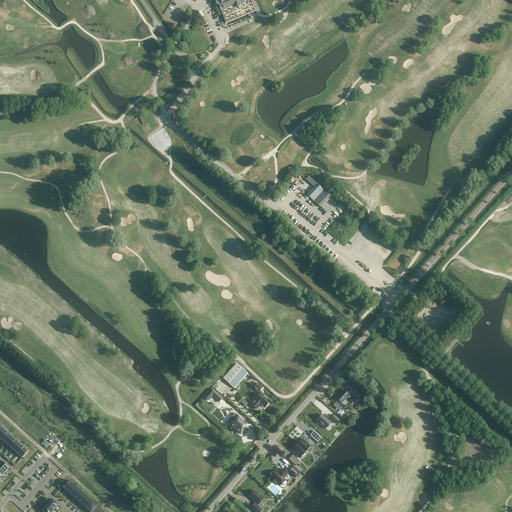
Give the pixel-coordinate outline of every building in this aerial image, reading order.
[(247,0),(213,0),(216,5),(218,5),(224,19),(224,20),(225,21),(228,22),(229,22),(230,21),(231,22),(255,11),(250,0),(248,0),(247,1),(247,0)] [(86,9),(90,15),(90,17),(90,15),(91,15),(93,15),(91,14),(91,15),(87,8),(87,6),(87,8),(86,9),(84,8),(84,9),(86,9)] [(139,27),(143,34),(143,35),(143,34),(144,33),(146,33),(144,33),(140,27),(140,25),(140,27),(139,27),(137,27),(139,27)] [(107,31),(111,38),(110,40),(111,38),(112,37),(114,38),(112,37),(108,31),(108,29),(108,31),(107,31),(105,31),(107,31)] [(150,43),(154,49),(153,51),(154,49),(155,49),(156,49),(155,48),(155,49),(150,42),(151,42),(151,40),(150,42),(150,43),(148,42),(150,43)] [(125,58),(129,64),(128,66),(129,66),(129,64),(130,64),(132,64),(130,64),(126,57),(126,55),(126,57),(125,58),(123,57),(123,58),(125,58)] [(330,196),(324,190),(309,177),(306,180),(315,188),(307,196),(313,201),(320,208),(330,196)] [(235,387),(246,375),(236,365),(225,377),(227,379),(227,380),(235,387)] [(270,401),(261,393),(261,392),(259,390),(262,388),(257,383),(252,388),(258,392),(259,394),(255,399),(255,400),(251,405),(256,409),(259,406),(260,406),(261,406),(264,408),(270,401)] [(352,383),(347,389),(358,399),(363,393),(352,383)] [(212,389),(205,397),(208,400),(212,396),(219,402),(222,398),(212,389)] [(335,398),(336,399),(337,400),(335,403),(341,408),(343,405),(341,403),(349,395),(343,390),(335,398)] [(235,413),(227,422),(240,434),(243,431),(244,431),(245,429),(246,429),(245,429),(248,425),(235,413)] [(322,415),(316,420),(317,421),(317,422),(318,424),(320,423),(325,429),(331,423),(322,415)] [(339,420),(334,415),(331,419),(336,423),(339,420)] [(4,429),(0,433),(0,438),(1,440),(8,433),(4,429)] [(314,431),(310,435),(317,442),(321,438),(314,431)] [(8,433),(1,440),(5,444),(12,436),(8,433)] [(12,436),(5,444),(9,448),(16,440),(12,436)] [(302,438),(297,444),(305,452),(311,446),(302,438)] [(16,440),(9,448),(14,451),(20,444),(16,440)] [(20,444),(14,451),(18,455),(24,447),(20,444)] [(305,452),(297,444),(291,450),(300,458),(305,452)] [(24,447),(18,455),(22,458),(28,451),(24,447)] [(292,455),(288,459),(296,466),(300,461),(292,455)] [(1,462),(0,463),(0,467),(5,473),(9,468),(1,462)] [(295,478),(300,472),(292,466),(288,471),(295,478)] [(271,475),(271,476),(270,477),(272,479),(276,483),(277,483),(280,486),(285,479),(284,478),(288,473),(283,469),(279,474),(276,471),(275,472),(273,472),(272,472),(271,473),(271,475)] [(65,491),(72,484),(68,480),(62,487),(65,491)] [(69,494),(75,487),(72,484),(65,491),(69,494)] [(72,497),(79,490),(75,487),(69,494),(72,497)] [(76,500),(82,493),(79,490),(72,497),(76,500)] [(249,497),(256,503),(255,504),(254,504),(250,508),(254,511),(260,511),(262,510),(257,506),(263,498),(254,491),(249,497)] [(80,503),(86,497),(82,493),(76,500),(80,503)] [(83,507),(90,500),(86,497),(80,503),(83,507)] [(51,499),(48,503),(55,509),(58,505),(51,499)] [(87,510),(93,503),(90,500),(83,507),(87,510)] [(52,511),(55,509),(48,503),(44,507),(50,511),(52,511)] [(89,511),(91,511),(97,506),(93,503),(87,510),(89,511)]
